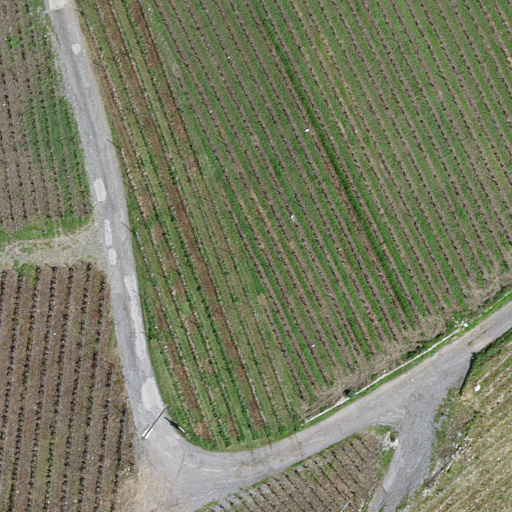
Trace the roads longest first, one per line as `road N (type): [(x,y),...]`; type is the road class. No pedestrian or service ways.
road 1 (track): [(52,0),(110,225),(145,418),(167,481),(214,486),(420,371)]
road 2 (track): [(420,371),(434,390),(417,455),(388,511)]
